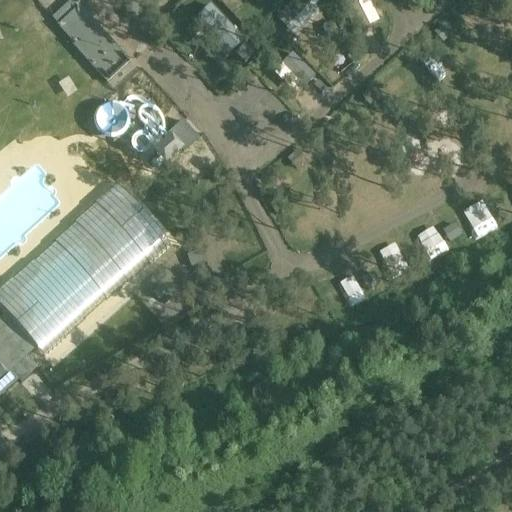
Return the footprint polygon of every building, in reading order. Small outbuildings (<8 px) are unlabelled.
[(287,28),(314,1),(315,0),(294,0),(277,18),(287,28)] [(53,18),(59,26),(58,28),(73,44),(71,45),(107,84),(130,63),(94,24),(93,25),(78,9),(77,9),(71,2),(53,18)] [(216,10),(206,18),(227,44),(236,36),(216,10)] [(324,27),(329,39),(338,35),(333,23),(324,27)] [(434,34),(443,44),(454,35),(445,25),(434,34)] [(244,47),(236,54),(245,64),(253,56),(244,47)] [(0,73),(0,92),(10,85),(0,73)] [(314,86),(321,93),(326,88),(319,81),(314,86)] [(361,96),(370,106),(380,98),(372,87),(361,96)] [(13,123),(32,115),(25,100),(7,109),(13,123)] [(183,122),(168,136),(183,153),(198,139),(183,122)] [(287,160),(296,170),(307,161),(298,151),(287,160)] [(0,308),(5,314),(0,318),(0,398),(19,381),(21,384),(31,375),(29,372),(35,366),(27,357),(36,349),(44,358),(66,339),(65,338),(86,320),(85,319),(105,301),(106,301),(127,283),(128,283),(148,265),(149,266),(171,247),(115,184),(93,203),(94,204),(73,223),(74,224),(53,242),(54,243),(33,261),(33,260),(12,279),(11,278),(0,288),(0,308)] [(269,205),(276,216),(287,209),(280,198),(269,205)] [(443,232),(450,243),(462,236),(455,225),(443,232)] [(191,268),(207,262),(202,251),(187,257),(191,268)] [(202,278),(212,274),(209,268),(199,272),(202,278)] [(362,280),(368,291),(381,285),(374,273),(362,280)] [(162,287),(153,294),(158,301),(167,293),(162,287)]
